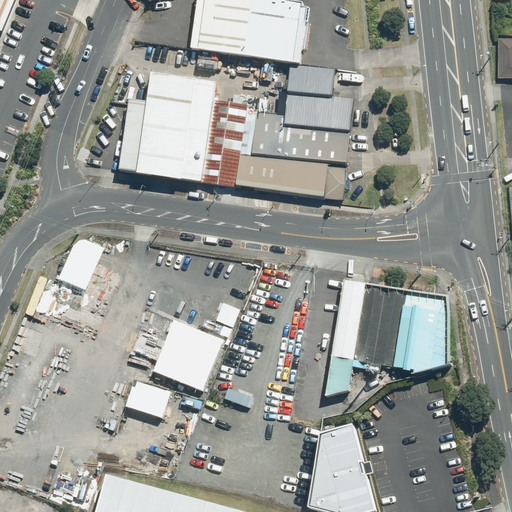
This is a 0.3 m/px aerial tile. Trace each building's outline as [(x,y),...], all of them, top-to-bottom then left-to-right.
[(10,0),(0,24),(0,28),(5,31),(17,0),(10,0)] [(0,0),(0,24),(10,0),(0,0)] [(192,0),(184,46),(295,59),(306,0),(192,0)] [(511,41),(497,42),(497,83),(511,82),(511,41)] [(337,73),(291,68),(288,97),(334,102),(337,73)] [(128,104),(119,175),(136,177),(136,179),(204,187),(213,108),(216,85),(150,78),(146,106),(128,104)] [(284,130),(350,138),(354,104),(334,102),(288,97),(286,117),(284,130)] [(204,187),(236,190),(239,157),(250,158),(255,113),(213,108),(204,187)] [(250,158),(346,169),(350,138),(284,130),(286,117),(255,113),(250,158)] [(246,192),(342,203),(346,169),(250,158),(239,157),(236,190),(246,192)] [(346,285),(325,401),(354,395),(359,365),(403,373),(415,376),(445,367),(445,302),(346,285)] [(316,511),(374,511),(350,429),(317,436),(305,508),(316,511)] [(229,511),(106,477),(95,511),(229,511)]
